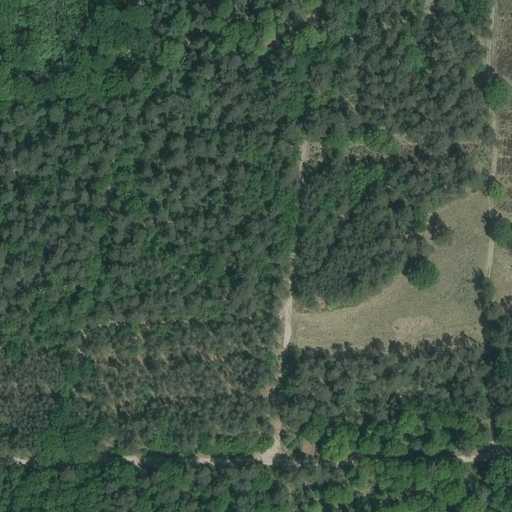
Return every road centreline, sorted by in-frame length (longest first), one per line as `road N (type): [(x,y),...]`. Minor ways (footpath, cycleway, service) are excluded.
road 1 (track): [(61,464),(145,0)]
road 2 (track): [(271,460),(313,0)]
road 3 (track): [(285,320),(0,337)]
road 4 (track): [(0,465),(271,460)]
road 5 (track): [(271,460),(511,457)]
